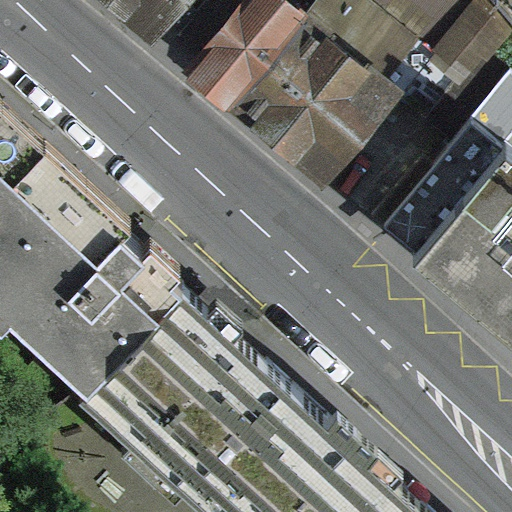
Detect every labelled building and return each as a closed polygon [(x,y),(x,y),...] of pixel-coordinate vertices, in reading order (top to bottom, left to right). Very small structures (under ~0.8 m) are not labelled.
[(180,0),(131,0),(161,24),(180,0)] [(236,0),(191,54),(235,91),(311,0),(236,0)] [(327,0),(311,0),(235,91),(332,171),(415,73),(327,0)] [(0,305),(6,311),(11,304),(93,376),(186,272),(176,263),(186,252),(154,224),(149,231),(129,214),(138,204),(0,81),(0,305)] [(511,124),(486,103),(389,215),(511,321),(511,124)] [(457,511),(186,272),(93,376),(83,388),(136,435),(126,446),(183,496),(192,485),(222,511),(457,511)]
